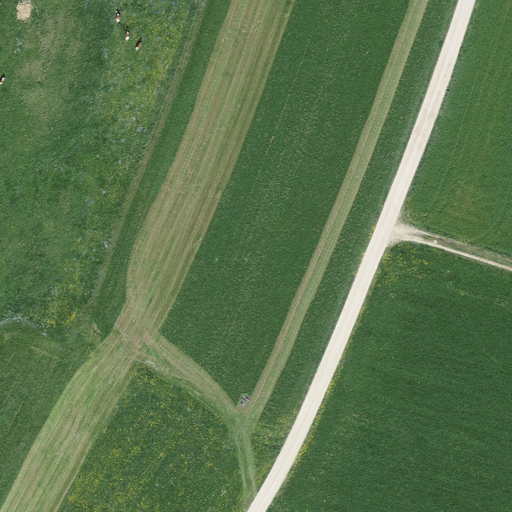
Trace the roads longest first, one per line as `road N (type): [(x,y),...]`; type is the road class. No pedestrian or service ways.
road 1 (track): [(471,0),(289,462),(258,511)]
road 2 (track): [(383,233),(511,271)]
